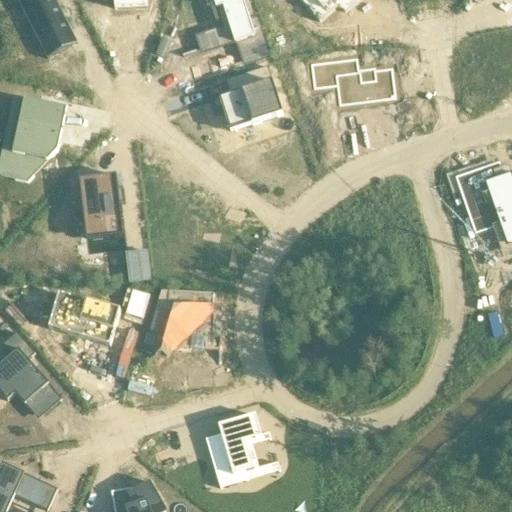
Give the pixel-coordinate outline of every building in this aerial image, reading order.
[(20,0),(17,2),(23,13),(47,61),(73,48),(78,45),(71,31),(54,0),(20,0)] [(113,0),(114,11),(117,11),(148,10),(147,0),(113,0)] [(197,37),(194,38),(199,53),(235,42),(236,46),(264,37),(263,35),(260,36),(257,28),(260,27),(258,18),(250,20),(243,0),(224,0),(226,5),(218,8),(223,25),(223,26),(224,29),(225,31),(197,40),(197,37)] [(298,0),(320,24),(339,7),(345,15),(359,3),(356,0),(298,0)] [(357,59),(310,65),(313,91),(336,88),(339,108),(393,101),(396,101),(396,98),(392,69),(375,71),(375,69),(359,71),(357,59)] [(231,97),(220,101),(230,134),(283,118),(267,69),(226,82),(231,97)] [(8,127),(7,130),(18,132),(9,178),(15,179),(15,182),(28,185),(57,154),(58,152),(58,151),(59,146),(67,110),(43,105),(13,99),(13,103),(14,103),(9,127),(8,127)] [(458,180),(455,180),(459,190),(460,190),(464,200),(469,198),(472,204),(478,221),(497,215),(501,228),(499,228),(503,237),(506,246),(507,247),(509,248),(511,248),(511,181),(511,180),(511,179),(511,177),(511,176),(508,177),(509,179),(504,180),(496,183),(492,170),(458,181),(458,180)] [(108,178),(79,182),(81,198),(86,243),(92,242),(124,238),(120,204),(123,204),(122,190),(118,190),(116,177),(111,178),(110,175),(108,176),(108,178)] [(173,189),(149,192),(152,215),(152,214),(154,225),(202,219),(221,233),(233,217),(183,179),(184,177),(180,175),(166,176),(166,180),(172,179),(173,189)] [(134,269),(128,270),(129,284),(150,282),(146,253),(132,255),(134,269)] [(132,292),(125,317),(142,322),(149,297),(132,292)] [(173,313),(155,374),(179,351),(190,351),(194,335),(221,336),(222,308),(212,307),(213,294),(161,292),(155,312),(173,313)] [(58,295),(48,330),(110,348),(120,314),(58,295)] [(12,357),(0,367),(0,393),(8,403),(16,396),(34,416),(40,411),(44,415),(59,402),(60,403),(62,401),(28,362),(36,355),(17,334),(2,346),(12,357)] [(207,441),(206,441),(220,490),(222,490),(219,482),(254,472),(245,444),(262,439),(261,437),(255,416),(218,427),(221,436),(223,442),(208,446),(207,441)] [(3,466),(0,472),(0,511),(8,511),(11,506),(15,498),(46,511),(47,511),(57,491),(3,466)] [(132,490),(111,494),(114,511),(166,511),(164,507),(150,483),(132,493),(132,490)]
